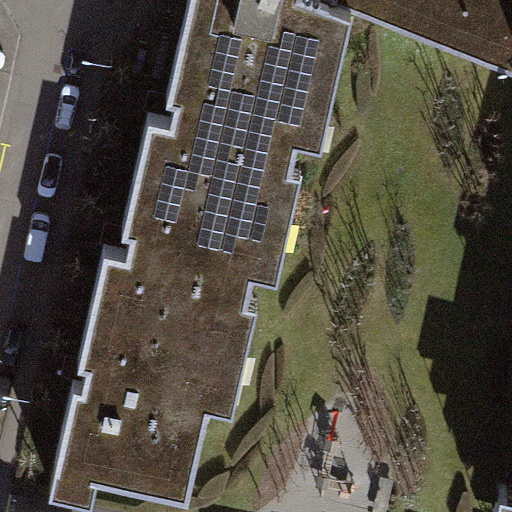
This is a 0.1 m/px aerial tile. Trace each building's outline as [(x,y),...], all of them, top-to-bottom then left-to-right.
[(314,64),(329,0),(328,0),(188,0),(180,34),(314,64)] [(511,0),(328,0),(329,0),(511,72),(511,0)] [(149,109),(136,166),(269,197),(278,161),(291,164),(314,64),(180,34),(167,92),(175,94),(170,114),(149,109)] [(247,296),(269,197),(136,166),(122,224),(131,226),(126,246),(105,241),(92,297),(225,328),(233,293),(247,296)] [(225,328),(92,297),(55,459),(188,490),(225,328)]
